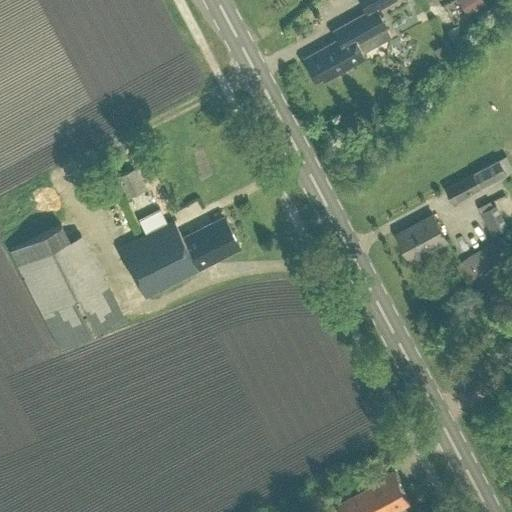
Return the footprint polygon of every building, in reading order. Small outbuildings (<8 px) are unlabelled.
[(387,0),(358,0),(364,11),(332,29),(337,37),(303,56),(314,76),(321,73),(323,76),(362,54),(360,50),(387,35),(381,25),(383,24),(374,8),(387,0)] [(30,67),(51,56),(46,47),(25,58),(30,67)] [(509,172),(500,156),(446,186),(454,201),(509,172)] [(145,186),(135,166),(116,175),(125,195),(145,186)] [(447,237),(433,211),(397,229),(409,253),(412,251),(417,260),(430,253),(427,247),(447,237)] [(239,246),(224,214),(181,234),(173,217),(120,243),(144,294),(199,267),(198,265),(239,246)] [(123,313),(74,217),(10,249),(59,346),(123,313)] [(506,256),(494,238),(457,263),(469,281),(506,256)] [(399,479),(393,470),(373,481),(374,484),(340,503),(344,511),(388,511),(395,508),(394,507),(410,498),(399,479)]
